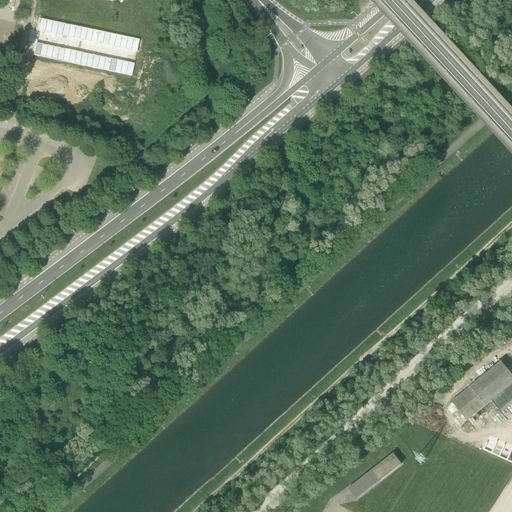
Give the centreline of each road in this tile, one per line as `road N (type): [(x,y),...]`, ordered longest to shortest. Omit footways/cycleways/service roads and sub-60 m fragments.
road 1 (track): [(189,511),(511,218)]
road 2 (primary): [(0,352),(338,82)]
road 3 (primary): [(278,98),(0,313)]
road 4 (unclassified): [(511,285),(257,511)]
road 5 (secondary): [(511,132),(389,0)]
road 6 (primary): [(338,82),(432,0)]
